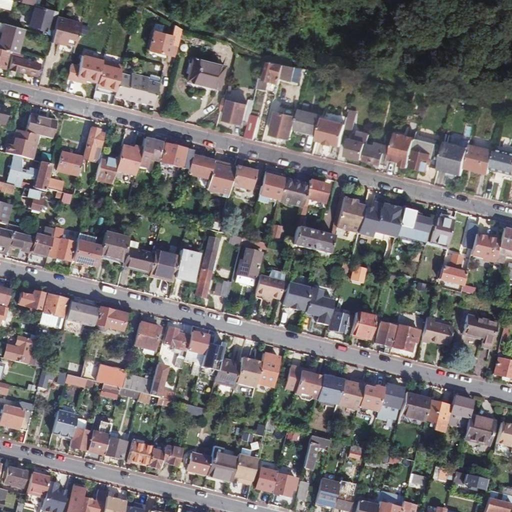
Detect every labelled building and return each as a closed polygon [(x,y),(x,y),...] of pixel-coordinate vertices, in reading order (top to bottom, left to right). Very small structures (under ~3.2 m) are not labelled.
[(0,0),(0,8),(7,10),(8,0),(0,0)] [(56,12),(32,6),(27,27),(45,32),(46,28),(51,30),(55,17),(56,12)] [(63,44),(73,46),(79,22),(55,17),(51,30),(50,36),(48,42),(58,44),(58,43),(63,44)] [(0,49),(5,50),(10,52),(15,53),(21,29),(0,23),(0,49)] [(180,30),(173,26),(170,37),(168,47),(176,49),(180,30)] [(168,47),(170,37),(151,32),(146,50),(166,55),(168,47)] [(111,44),(82,36),(77,57),(94,62),(94,59),(107,62),(111,44)] [(41,47),(34,45),(32,52),(39,54),(41,47)] [(1,66),(7,68),(9,58),(3,56),(5,50),(0,49),(0,67),(0,68),(1,66)] [(20,59),(21,54),(15,53),(10,52),(9,58),(7,68),(17,70),(18,68),(35,72),(37,63),(20,59)] [(222,66),(192,58),(186,81),(217,88),(222,66)] [(262,61),(256,86),(265,88),(267,79),(278,82),(279,78),(282,65),(262,61)] [(294,67),(282,65),(279,78),(291,81),(294,67)] [(294,67),(291,81),(298,82),(302,69),(294,67)] [(129,76),(118,73),(112,95),(131,100),(138,75),(129,73),(129,76)] [(146,77),(138,75),(131,100),(151,105),(156,82),(146,80),(146,77)] [(383,99),(377,98),(375,107),(380,108),(383,99)] [(248,116),(243,115),(245,105),(225,100),(223,110),(225,111),(223,120),(241,124),(242,121),(247,122),(248,116)] [(295,118),(292,128),(316,134),(320,119),(321,116),(297,110),(295,118)] [(355,113),(348,111),(346,117),(344,125),(342,133),(350,135),(355,113)] [(292,128),(295,118),(275,113),(270,135),(289,139),(292,128)] [(24,134),(36,137),(50,140),(54,122),(29,116),(24,134)] [(344,125),(320,119),(316,134),(315,140),(323,142),(331,144),(339,146),(342,133),(344,125)] [(256,125),(247,123),(246,125),(243,138),(252,140),(256,125)] [(98,131),(89,128),(81,160),(94,164),(102,134),(97,132),(98,131)] [(24,134),(14,132),(11,145),(6,144),(4,155),(11,157),(20,159),(30,161),(36,137),(24,134)] [(362,161),(365,145),(368,134),(356,132),(354,141),(348,140),(344,156),(362,161)] [(414,136),(394,132),(389,154),(387,160),(399,163),(398,166),(406,168),(410,152),(414,136)] [(133,144),(141,146),(144,136),(136,134),(133,144)] [(443,144),(414,136),(410,152),(413,153),(410,167),(426,171),(429,158),(431,159),(430,165),(437,167),(438,165),(443,144)] [(130,141),(121,139),(117,154),(126,157),(130,141)] [(144,140),(139,158),(146,160),(144,168),(153,170),(160,144),(144,140)] [(443,142),(443,144),(438,165),(451,168),(450,170),(456,171),(455,174),(461,176),(463,167),(467,149),(456,147),(457,145),(443,142)] [(157,163),(165,165),(179,168),(180,162),(187,164),(189,156),(191,151),(161,144),(157,163)] [(365,145),(362,161),(386,166),(386,163),(387,160),(389,154),(385,153),(387,147),(374,144),(373,147),(365,145)] [(467,149),(463,167),(488,173),(489,169),(493,151),(468,145),(467,149)] [(493,151),(489,169),(511,174),(511,154),(493,150),(493,151)] [(74,176),(79,158),(59,153),(54,171),(74,176)] [(211,162),(189,156),(187,164),(186,170),(184,174),(206,179),(210,165),(211,162)] [(19,180),(33,183),(32,188),(43,191),(44,191),(46,181),(50,166),(38,163),(37,170),(28,168),(28,170),(21,169),(20,159),(11,157),(4,186),(12,188),(17,189),(19,181),(19,180)] [(105,162),(97,160),(92,180),(109,185),(114,164),(115,162),(106,160),(105,162)] [(232,167),(211,162),(210,165),(232,171),(232,167)] [(155,168),(159,170),(164,171),(165,165),(157,163),(155,168)] [(132,168),(114,164),(109,185),(108,188),(114,190),(118,190),(121,177),(129,179),(132,168)] [(232,171),(210,165),(206,179),(204,189),(220,194),(226,195),(228,186),(232,171)] [(232,167),(232,171),(228,186),(248,190),(253,172),(232,167)] [(146,204),(150,205),(159,170),(155,168),(146,204)] [(276,199),(278,192),(277,192),(281,177),(264,173),(260,188),(266,190),(265,196),(276,199)] [(305,186),(281,180),(278,192),(276,199),(275,202),(299,208),(300,207),(302,200),(305,186)] [(44,191),(58,194),(61,184),(46,181),(44,191)] [(302,200),(307,201),(308,196),(322,199),(325,187),(306,182),(305,186),(302,200)] [(4,186),(0,184),(0,192),(10,195),(12,188),(4,186)] [(260,188),(258,188),(256,196),(264,198),(265,196),(266,190),(260,188)] [(37,215),(41,202),(42,195),(21,190),(19,198),(30,200),(27,213),(37,215)] [(58,194),(44,191),(43,191),(42,195),(41,202),(57,206),(58,201),(60,195),(58,194)] [(325,261),(333,228),(340,198),(342,192),(339,192),(328,236),(294,228),(290,246),(314,252),(313,258),(315,258),(325,261)] [(60,195),(58,201),(66,203),(68,197),(60,195)] [(355,202),(340,198),(333,228),(357,234),(363,211),(364,208),(364,207),(355,205),(355,202)] [(399,211),(400,209),(398,208),(398,207),(382,202),(381,204),(379,204),(378,209),(371,207),(371,210),(370,213),(363,211),(357,234),(368,236),(372,234),(373,232),(392,237),(399,211)] [(150,205),(146,204),(143,215),(151,217),(154,206),(150,205)] [(300,207),(299,208),(295,225),(301,226),(305,210),(305,208),(300,207)] [(421,248),(428,222),(412,219),(413,214),(399,211),(392,237),(392,241),(399,243),(400,241),(413,244),(413,246),(421,248)] [(428,242),(445,246),(451,222),(436,218),(434,227),(432,226),(428,242)] [(1,231),(9,233),(22,236),(24,230),(3,224),(1,231)] [(280,226),(270,224),(266,241),(280,245),(281,239),(277,239),(280,226)] [(473,235),(475,226),(467,224),(461,248),(469,250),(473,235)] [(50,233),(44,255),(67,261),(71,243),(56,239),(59,228),(52,226),(50,233)] [(0,252),(5,253),(6,245),(9,233),(1,231),(0,230),(0,252)] [(24,230),(22,236),(32,239),(32,235),(33,232),(24,230)] [(32,235),(32,239),(28,252),(44,255),(50,233),(37,230),(36,236),(32,235)] [(511,232),(502,230),(494,263),(502,265),(504,256),(511,258),(511,253),(511,232)] [(9,233),(6,245),(18,248),(18,249),(22,250),(22,252),(28,253),(28,252),(32,239),(22,236),(9,233)] [(127,239),(102,233),(98,248),(96,258),(121,264),(125,248),(127,239)] [(469,250),(468,255),(493,261),(498,241),(473,235),(469,250)] [(240,239),(228,236),(227,242),(239,245),(240,239)] [(245,245),(263,250),(264,245),(245,241),(240,239),(239,245),(238,246),(245,247),(245,245)] [(203,298),(216,242),(207,240),(193,296),(203,298)] [(74,242),(69,262),(93,268),(96,258),(98,248),(74,242)] [(121,264),(120,267),(146,274),(151,254),(125,248),(121,264)] [(178,250),(176,258),(172,276),(191,281),(198,255),(178,250)] [(172,276),(176,258),(152,251),(151,254),(146,274),(171,280),(172,276)] [(445,264),(459,268),(463,255),(448,251),(445,264)] [(245,278),(252,279),(258,255),(244,252),(241,263),(236,262),(236,263),(237,264),(234,275),(241,277),(241,279),(245,280),(245,278)] [(315,258),(314,262),(318,263),(314,279),(324,281),(326,275),(328,276),(330,268),(328,268),(329,262),(325,261),(315,258)] [(339,264),(338,270),(348,273),(349,267),(339,264)] [(440,267),(436,280),(461,286),(464,273),(440,267)] [(268,272),(267,279),(281,282),(283,275),(268,272)] [(146,274),(145,278),(170,284),(171,280),(146,274)] [(241,277),(234,275),(233,282),(250,287),(252,279),(245,278),(245,280),(241,279),(241,277)] [(256,276),(252,294),(276,300),(281,282),(267,279),(256,276)] [(225,299),(229,284),(216,280),(212,295),(225,299)] [(404,284),(403,288),(414,291),(416,283),(412,282),(407,281),(405,281),(404,284)] [(307,289),(286,284),(280,306),(286,308),(286,309),(294,311),(295,310),(301,311),(307,289)] [(0,307),(5,308),(9,291),(0,288),(0,307)] [(25,299),(23,307),(37,311),(41,294),(31,292),(30,296),(29,300),(25,299)] [(25,299),(26,295),(18,293),(15,305),(23,307),(25,299)] [(38,317),(36,326),(57,331),(64,301),(45,296),(40,314),(39,314),(38,317)] [(91,308),(68,302),(63,322),(86,327),(91,308)] [(99,328),(112,331),(116,314),(97,309),(92,326),(94,327),(93,331),(98,332),(99,328)] [(373,318),(353,313),(348,334),(367,339),(373,318)] [(123,316),(116,314),(112,331),(119,333),(123,316)] [(345,318),(330,314),(326,330),(341,334),(345,318)] [(308,317),(300,315),(297,327),(306,330),(308,317)] [(488,350),(490,340),(491,336),(494,337),(496,328),(493,328),(495,323),(465,316),(460,336),(479,341),(477,347),(488,350)] [(424,318),(418,340),(445,347),(450,328),(432,323),(433,320),(424,318)] [(506,356),(509,322),(502,322),(499,355),(506,356)] [(386,355),(393,328),(378,324),(373,344),(383,347),(382,354),(386,355)] [(157,330),(137,325),(132,347),(142,349),(152,352),(157,330)] [(413,341),(415,332),(396,327),(390,348),(408,353),(411,341),(413,341)] [(165,346),(171,348),(179,350),(177,358),(174,357),(172,368),(180,370),(183,359),(188,336),(183,335),(182,340),(174,338),(175,333),(175,332),(167,329),(163,346),(165,346)] [(189,334),(188,336),(183,359),(193,362),(190,375),(196,376),(202,354),(205,342),(206,338),(189,334)] [(26,365),(27,361),(32,341),(16,336),(10,361),(26,365)] [(213,344),(205,342),(202,354),(210,356),(213,344)] [(260,355),(258,363),(253,385),(270,389),(276,360),(269,359),(269,357),(260,355)] [(240,359),(237,368),(233,386),(236,387),(251,391),(253,385),(258,363),(240,359)] [(511,376),(511,363),(496,360),(492,375),(511,380),(511,376)] [(70,375),(69,376),(77,378),(79,371),(71,369),(72,366),(56,362),(53,371),(70,375)] [(83,362),(82,376),(94,377),(95,363),(83,362)] [(237,368),(218,363),(213,382),(213,383),(232,387),(233,386),(237,368)] [(98,365),(94,383),(99,384),(103,367),(98,365)] [(165,368),(155,366),(149,388),(147,396),(154,398),(162,399),(168,401),(172,402),(174,394),(159,391),(165,368)] [(100,384),(101,384),(117,388),(118,388),(121,389),(123,382),(125,372),(103,367),(99,384),(100,384)] [(306,378),(307,374),(287,369),(282,392),(292,395),(291,397),(296,398),(298,402),(304,404),(308,402),(313,403),(314,401),(319,381),(311,379),(306,378)] [(47,372),(42,371),(37,387),(43,388),(46,379),(49,380),(51,374),(47,373),(47,372)] [(63,379),(62,383),(82,388),(82,387),(84,380),(81,379),(78,379),(77,378),(69,376),(67,376),(64,375),(63,379)] [(319,381),(314,401),(325,404),(326,402),(335,404),(340,384),(332,382),(333,379),(320,376),(319,381)] [(62,383),(63,379),(56,377),(55,384),(61,386),(62,383)] [(84,380),(82,387),(99,391),(101,384),(100,384),(99,384),(94,383),(84,380)] [(208,400),(213,383),(213,382),(206,380),(203,390),(195,388),(193,396),(208,400)] [(348,383),(341,381),(340,384),(335,404),(334,406),(355,412),(361,387),(362,384),(362,383),(354,381),(353,384),(348,383)] [(122,390),(137,393),(147,396),(149,388),(123,382),(121,389),(122,390)] [(101,384),(99,391),(116,395),(117,388),(101,384)] [(399,390),(384,386),(379,405),(377,405),(374,419),(383,422),(385,416),(392,418),(395,409),(399,390)] [(371,389),(361,387),(355,412),(354,414),(374,419),(377,405),(381,392),(371,389),(372,387),(371,387),(371,389)] [(122,390),(121,397),(135,400),(137,393),(122,390)] [(137,393),(135,400),(144,402),(144,403),(154,406),(155,405),(160,406),(162,399),(154,398),(147,396),(137,393)] [(428,401),(403,394),(398,416),(423,422),(425,412),(428,401)] [(471,402),(452,397),(445,424),(464,429),(467,417),(471,402)] [(162,399),(160,406),(167,408),(168,401),(162,399)] [(447,405),(428,401),(425,412),(427,412),(425,420),(434,423),(435,421),(443,423),(443,419),(442,419),(442,416),(445,416),(447,405)] [(176,412),(188,415),(190,406),(189,406),(179,404),(176,412)] [(30,412),(2,405),(0,412),(0,425),(25,432),(29,414),(30,412)] [(188,415),(198,418),(201,409),(190,406),(188,415)] [(55,412),(50,433),(69,437),(71,430),(74,420),(74,417),(55,412)] [(467,417),(464,429),(461,440),(486,446),(492,423),(467,417)] [(81,421),(74,420),(71,430),(81,432),(82,425),(81,421)] [(508,454),(511,454),(511,429),(509,429),(510,426),(499,424),(493,445),(509,449),(508,454)] [(261,437),(263,429),(255,427),(254,435),(261,437)] [(66,448),(84,452),(88,434),(81,432),(71,430),(69,437),(66,448)] [(297,433),(284,430),(283,437),(295,440),(297,433)] [(100,456),(105,436),(89,432),(88,434),(84,452),(100,456)] [(297,433),(295,440),(304,442),(305,435),(297,433)] [(106,434),(105,436),(100,456),(117,460),(121,443),(116,442),(117,440),(113,439),(113,441),(109,440),(110,435),(106,434)] [(328,441),(309,436),(302,464),(310,466),(314,447),(321,449),(322,446),(327,447),(328,441)] [(130,441),(129,445),(149,450),(149,446),(130,441)] [(125,462),(144,467),(148,451),(149,450),(129,445),(125,462)] [(163,465),(167,448),(162,447),(160,454),(148,451),(144,467),(157,471),(159,463),(163,465)] [(174,467),(179,451),(167,448),(163,465),(174,467)] [(358,450),(350,448),(348,458),(356,460),(358,450)] [(392,449),(390,457),(399,459),(401,451),(392,449)] [(208,459),(204,476),(228,482),(230,477),(234,459),(210,453),(208,459)] [(204,476),(208,459),(189,454),(187,461),(184,460),(181,471),(204,476)] [(234,459),(230,477),(236,478),(241,480),(240,483),(248,485),(255,460),(235,455),(234,459)] [(386,462),(390,463),(406,467),(408,461),(399,459),(390,457),(387,456),(386,462)] [(372,468),(373,465),(373,462),(363,460),(362,466),(372,468)] [(446,470),(448,471),(453,472),(455,466),(447,464),(446,470)] [(23,472),(6,468),(2,484),(19,488),(23,472)] [(273,475),(273,473),(258,469),(253,489),(268,493),(273,475)] [(446,470),(440,469),(437,480),(443,482),(445,473),(446,470)] [(475,488),(482,489),(484,480),(453,472),(453,473),(451,482),(467,485),(467,488),(474,490),(475,488)] [(409,473),(405,489),(423,493),(427,478),(409,473)] [(29,474),(24,495),(22,505),(19,511),(26,511),(31,495),(42,497),(45,482),(46,478),(29,474)] [(273,475),(268,493),(287,497),(288,491),(291,491),(294,480),(273,475)] [(336,486),(318,481),(312,504),(330,509),(334,493),(336,486)] [(53,484),(45,482),(42,497),(38,510),(44,511),(58,511),(63,492),(56,490),(52,489),(53,484)] [(307,485),(297,482),(293,499),(302,502),(307,485)] [(76,511),(80,499),(83,487),(71,484),(70,491),(72,492),(69,505),(66,504),(64,511),(76,511)] [(507,511),(511,497),(499,494),(487,490),(481,511),(507,511)] [(80,499),(76,511),(99,511),(103,498),(104,494),(96,492),(94,502),(80,499)] [(344,511),(348,497),(334,493),(330,509),(344,511)] [(378,493),(378,495),(373,511),(396,511),(399,499),(378,493)] [(373,511),(378,495),(372,494),(370,499),(372,500),(370,505),(357,502),(354,511),(373,511)] [(122,502),(103,498),(99,511),(120,511),(122,506),(122,502)]
